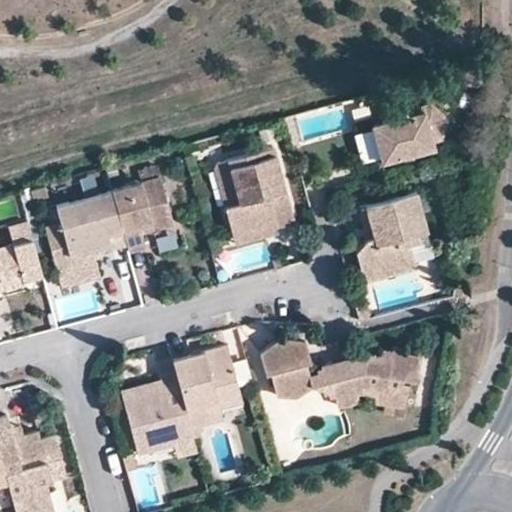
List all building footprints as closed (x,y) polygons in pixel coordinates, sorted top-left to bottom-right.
[(370,126),(381,161),(432,148),(430,141),(438,138),(441,120),(428,104),(420,106),(422,111),(409,115),(402,111),(388,114),(385,122),(370,126)] [(239,202),(225,207),(232,232),(271,221),(273,227),(294,221),(285,189),(282,190),(269,144),(226,156),(239,202)] [(211,161),(225,207),(239,202),(226,156),(211,161)] [(112,191),(116,207),(126,244),(128,250),(144,246),(140,232),(138,224),(149,221),(151,229),(171,223),(158,177),(111,190),(112,191)] [(126,244),(116,207),(112,191),(57,206),(61,223),(45,228),(57,270),(89,261),(87,254),(85,248),(107,242),(109,248),(126,244)] [(419,233),(427,230),(416,191),(359,207),(365,228),(376,225),(378,236),(368,238),(357,251),(366,281),(417,267),(413,250),(411,243),(421,240),(419,233)] [(138,224),(140,232),(151,229),(149,221),(138,224)] [(275,233),(273,227),(271,221),(232,232),(236,244),(275,233)] [(33,240),(28,222),(6,228),(11,246),(33,240)] [(365,228),(368,238),(378,236),(376,225),(365,228)] [(411,243),(413,250),(431,246),(427,230),(419,233),(421,240),(411,243)] [(43,275),(33,240),(11,246),(20,281),(43,275)] [(85,248),(87,254),(109,248),(107,242),(85,248)] [(0,287),(20,282),(20,281),(11,246),(0,248),(0,287)] [(330,395),(336,393),(327,362),(320,364),(322,369),(318,369),(319,372),(310,375),(307,364),(311,362),(304,342),(276,339),(258,354),(264,372),(269,371),(276,395),(298,389),(308,384),(316,381),(317,387),(322,386),(324,391),(330,390),(330,395)] [(192,353),(173,358),(180,385),(191,427),(195,438),(203,436),(199,425),(212,421),(207,400),(240,391),(227,344),(203,350),(201,357),(203,364),(195,366),(192,353)] [(330,366),(327,362),(336,393),(338,402),(341,402),(343,403),(346,402),(349,400),(352,396),(354,392),(372,394),(372,402),(403,406),(406,383),(400,382),(401,377),(410,378),(414,354),(399,353),(399,348),(389,348),(389,351),(381,350),(380,353),(371,351),(370,354),(363,352),(344,358),(344,361),(343,362),(340,367),(336,368),(332,368),(330,366)] [(203,350),(192,353),(195,366),(203,364),(201,357),(203,350)] [(344,358),(327,362),(330,366),(332,368),(336,368),(340,367),(343,362),(344,361),(344,358)] [(123,394),(125,401),(166,388),(164,381),(123,394)] [(191,427),(180,385),(166,388),(125,401),(141,455),(175,446),(195,440),(195,438),(191,427)] [(243,401),(240,391),(207,400),(212,421),(224,418),(221,406),(243,401)] [(0,413),(0,462),(5,480),(7,488),(13,511),(47,511),(52,511),(43,480),(48,478),(44,460),(58,456),(51,432),(37,436),(35,428),(20,433),(12,435),(9,425),(5,412),(0,413)] [(17,423),(9,425),(12,435),(20,433),(17,423)] [(195,440),(175,446),(180,461),(200,455),(195,440)] [(63,475),(58,456),(44,460),(48,478),(63,475)] [(139,472),(134,457),(124,459),(129,475),(139,472)]
